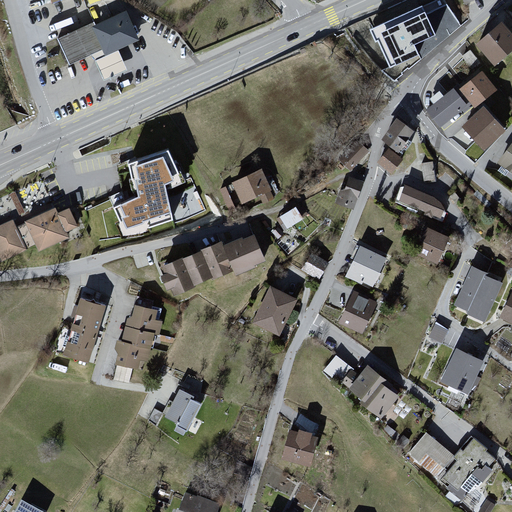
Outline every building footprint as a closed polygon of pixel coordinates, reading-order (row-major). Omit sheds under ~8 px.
[(429,0),(424,2),(429,15),(448,8),(444,0),(429,0)] [(123,9),(57,38),(69,64),(91,54),(102,80),(127,69),(117,48),(137,39),(123,9)] [(511,44),(511,35),(499,20),(472,43),(490,64),(511,44)] [(426,63),(405,35),(377,57),(397,84),(426,63)] [(495,88),(480,69),(458,87),(473,106),(495,88)] [(466,105),(452,87),(426,108),(440,125),(466,105)] [(504,128),(481,105),(460,126),(484,149),(504,128)] [(413,132),(397,120),(382,140),(398,151),(413,132)] [(370,149),(359,139),(340,159),(351,169),(370,149)] [(511,141),(497,160),(511,171),(511,141)] [(402,159),(387,148),(377,161),(392,172),(402,159)] [(178,172),(168,151),(128,165),(137,198),(114,207),(121,223),(117,225),(121,236),(140,234),(147,231),(146,228),(172,220),(166,190),(172,189),(185,182),(180,171),(178,172)] [(434,163),(423,164),(425,181),(436,180),(434,163)] [(262,167),(232,182),(242,205),(273,190),(262,167)] [(363,180),(346,174),(336,201),(352,207),(363,180)] [(447,199),(406,184),(400,201),(441,216),(447,199)] [(303,218),(295,203),(277,214),(286,228),(303,218)] [(59,211),(56,205),(26,219),(40,250),(70,236),(67,231),(80,224),(71,205),(59,211)] [(27,246),(12,217),(0,222),(0,254),(2,259),(27,246)] [(448,236),(425,224),(411,250),(435,262),(448,236)] [(263,259),(252,231),(159,266),(170,294),(263,259)] [(386,257),(359,244),(344,274),(371,287),(386,257)] [(328,263),(311,252),(301,268),(318,279),(328,263)] [(504,280),(471,264),(451,304),(484,320),(504,280)] [(297,298),(270,284),(251,320),(278,334),(297,298)] [(378,302),(352,289),(337,321),(363,333),(378,302)] [(511,289),(498,316),(511,323),(511,289)] [(104,302),(78,295),(64,352),(90,359),(104,302)] [(155,306),(132,302),(125,341),(118,339),(113,362),(146,368),(150,343),(158,344),(162,319),(153,318),(155,306)] [(438,322),(430,337),(443,344),(451,329),(438,322)] [(484,360),(454,347),(439,380),(469,394),(484,360)] [(395,385),(368,363),(349,387),(362,398),(359,401),(380,419),(400,395),(391,389),(395,385)] [(203,401),(178,387),(163,415),(188,428),(203,401)] [(317,436),(287,429),(281,459),(310,466),(317,436)] [(456,455),(426,430),(408,452),(464,498),(497,459),(471,438),(456,455)] [(219,511),(222,504),(186,493),(179,511),(219,511)] [(42,511),(21,501),(15,511),(42,511)] [(482,511),(487,511),(492,505),(487,502),(481,511),(482,511)]
